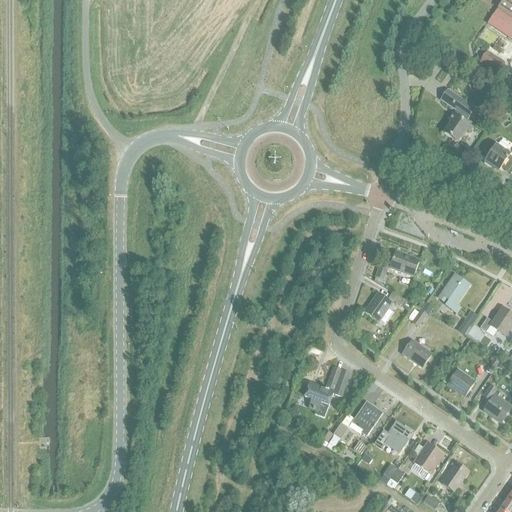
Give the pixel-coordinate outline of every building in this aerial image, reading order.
[(511,0),(504,0),(488,24),(511,40),(511,37),(511,0)] [(475,60),(496,75),(503,64),(482,50),(475,60)] [(472,129),(465,124),(467,120),(468,121),(476,109),(448,90),(441,100),(457,111),(449,122),(452,124),(445,135),(458,144),(467,131),(469,133),(472,129)] [(501,169),(510,175),(511,172),(511,158),(497,148),(485,164),(498,173),(501,169)] [(390,270),(413,278),(419,262),(409,258),(408,260),(395,255),(390,270)] [(376,278),(384,281),(388,268),(380,265),(376,278)] [(438,300),(445,304),(457,315),(462,309),(457,305),(470,288),(455,277),(438,300)] [(397,290),(405,296),(409,290),(401,285),(397,290)] [(389,298),(401,306),(404,301),(392,293),(389,298)] [(365,313),(379,323),(392,305),(378,295),(365,313)] [(424,297),(417,309),(421,312),(428,299),(424,297)] [(511,316),(503,310),(493,324),(487,319),(480,329),(486,334),(490,328),(504,338),(511,327),(511,316)] [(427,316),(421,313),(420,312),(412,324),(418,329),(420,326),(427,316)] [(457,332),(464,337),(471,326),(464,322),(457,332)] [(403,355),(422,369),(431,356),(412,343),(403,355)] [(486,372),(491,376),(501,361),(502,361),(494,355),(490,361),(493,363),(486,372)] [(309,409),(316,411),(315,416),(324,419),(328,406),(332,395),(340,398),(348,375),(332,370),(325,391),(309,386),(305,398),(312,401),(309,409)] [(448,387),(465,399),(475,384),(458,372),(448,387)] [(484,412),(501,424),(511,409),(497,399),(500,394),(491,388),(484,398),(489,402),(490,401),(492,402),(484,412)] [(362,435),(366,438),(383,415),(367,404),(352,424),(364,432),(362,435)] [(348,429),(354,420),(348,416),(342,425),(341,424),(333,436),(341,441),(349,430),(348,429)] [(385,445),(399,455),(413,436),(408,432),(397,424),(389,436),(391,438),(385,445)] [(334,437),(326,448),(332,452),(340,441),(334,437)] [(354,451),(361,456),(367,448),(359,443),(354,451)] [(414,465),(430,476),(444,457),(428,446),(414,465)] [(442,486),(455,494),(469,474),(456,465),(442,486)] [(384,476),(391,481),(398,471),(391,467),(384,476)] [(398,471),(392,481),(398,486),(405,476),(398,471)] [(418,492),(412,499),(418,504),(423,497),(418,492)] [(423,503),(435,511),(439,505),(428,497),(423,503)] [(511,511),(511,503),(507,500),(500,511),(501,511),(511,511)]
